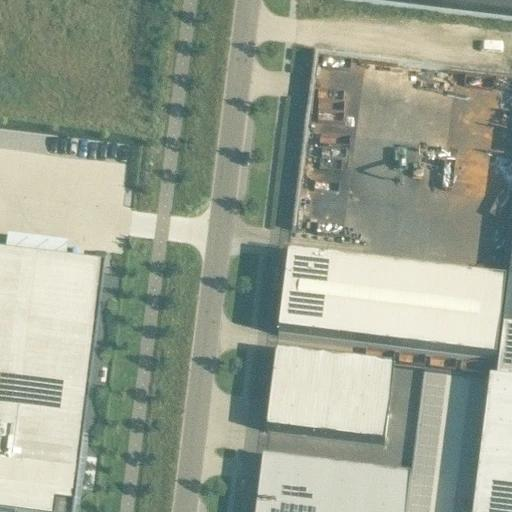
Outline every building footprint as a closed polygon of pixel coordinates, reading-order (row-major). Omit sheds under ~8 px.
[(364,0),(364,4),(407,9),(408,0),(364,0)] [(408,0),(407,9),(451,15),(452,0),(408,0)] [(452,0),(451,15),(494,20),(496,0),(452,0)] [(511,0),(496,0),(494,20),(511,22),(511,0)] [(511,253),(503,329),(511,330),(511,253)] [(283,297),(278,336),(496,363),(505,284),(303,259),(304,259),(289,257),(287,257),(282,297),(283,297)] [(75,511),(105,272),(0,259),(0,511),(75,511)] [(275,354),(265,433),(384,448),(394,368),(275,354)] [(511,511),(511,383),(490,380),(473,511),(511,511)] [(406,511),(411,478),(262,460),(255,511),(406,511)]
